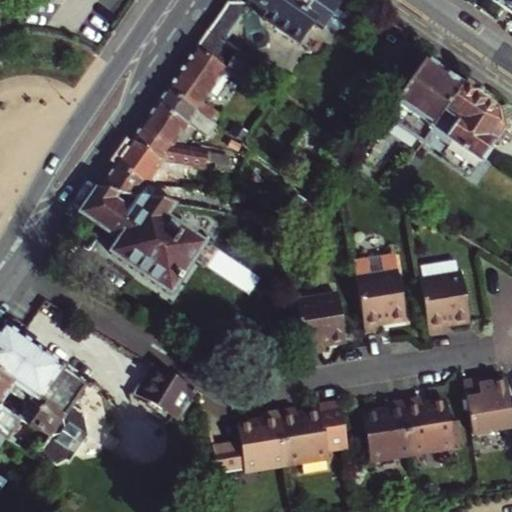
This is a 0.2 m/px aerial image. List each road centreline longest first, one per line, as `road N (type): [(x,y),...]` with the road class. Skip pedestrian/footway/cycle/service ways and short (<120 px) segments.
road 1 (secondary): [(0,271),(46,220),(200,0)]
road 2 (secondary): [(162,0),(64,140),(0,255)]
